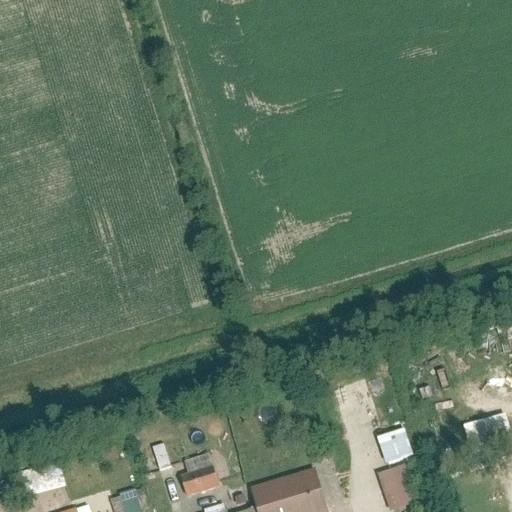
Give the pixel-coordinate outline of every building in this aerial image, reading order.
[(511,415),(472,422),(477,452),(511,446),(511,415)] [(386,437),(394,464),(421,456),(413,428),(386,437)] [(134,463),(126,437),(114,441),(122,467),(134,463)] [(171,463),(163,441),(153,444),(160,467),(171,463)] [(180,473),(186,492),(219,481),(210,451),(185,459),(189,470),(180,473)] [(60,459),(17,470),(24,495),(66,483),(60,459)] [(402,464),(378,472),(391,509),(415,500),(402,464)] [(314,465),(250,486),(258,511),(325,511),(330,511),(314,465)] [(135,511),(148,508),(139,484),(118,491),(125,511),(135,511)]
